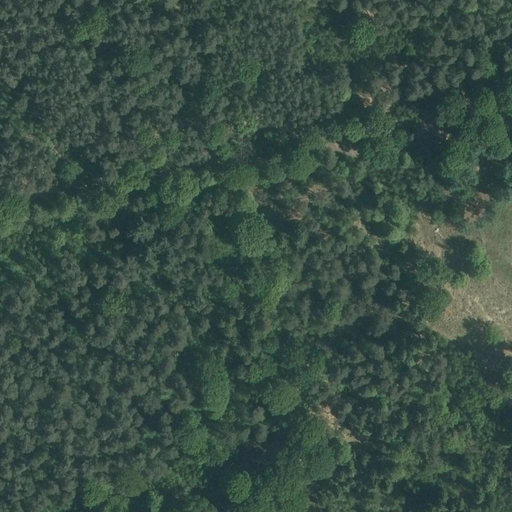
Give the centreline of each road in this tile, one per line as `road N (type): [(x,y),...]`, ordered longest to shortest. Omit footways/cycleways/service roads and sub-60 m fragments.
road 1 (track): [(0,202),(511,100)]
road 2 (track): [(226,0),(253,152)]
